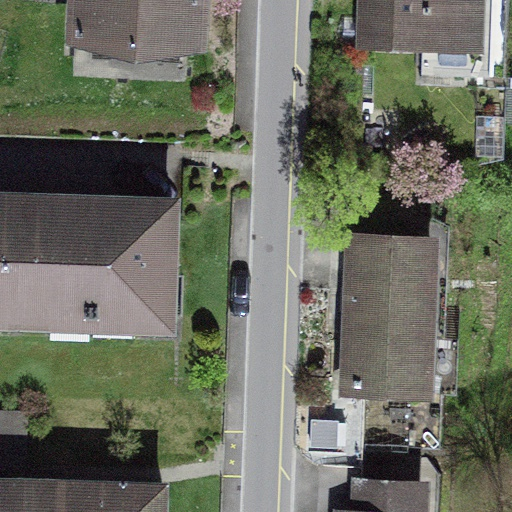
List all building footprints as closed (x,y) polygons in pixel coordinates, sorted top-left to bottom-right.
[(66,0),(64,50),(207,57),(209,0),(66,0)] [(480,64),(482,0),(353,0),(352,61),(480,64)] [(0,327),(19,328),(23,198),(0,197),(0,327)] [(23,198),(19,328),(176,333),(180,203),(23,198)] [(432,415),(442,249),(339,243),(330,409),(432,415)] [(0,511),(163,511),(164,479),(0,475),(0,511)] [(423,511),(425,478),(350,477),(350,506),(332,506),(331,511),(423,511)]
